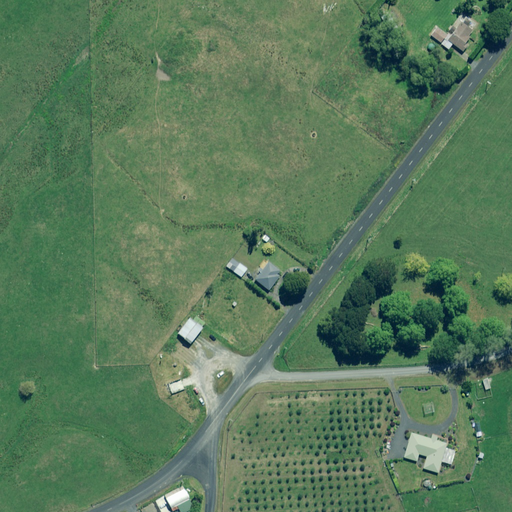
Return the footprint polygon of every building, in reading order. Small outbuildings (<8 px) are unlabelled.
[(444,40),(441,44),(448,49),(452,44),(462,52),(466,46),(464,44),(468,38),(467,37),(471,31),(461,23),(446,41),(444,40)] [(445,36),(436,29),(430,36),(440,43),(445,36)] [(247,269),(232,258),(226,267),(242,277),(247,269)] [(280,271),(269,262),(263,270),(262,268),(258,272),(260,273),(255,279),(268,290),(280,277),(277,274),(280,271)] [(202,328),(190,318),(177,333),(190,343),(202,328)] [(183,378),(169,384),(173,394),(187,388),(183,378)] [(430,440),(411,434),(403,458),(416,462),(418,454),(426,457),(422,469),(437,473),(446,444),(435,441),(436,437),(431,435),(430,440)]
